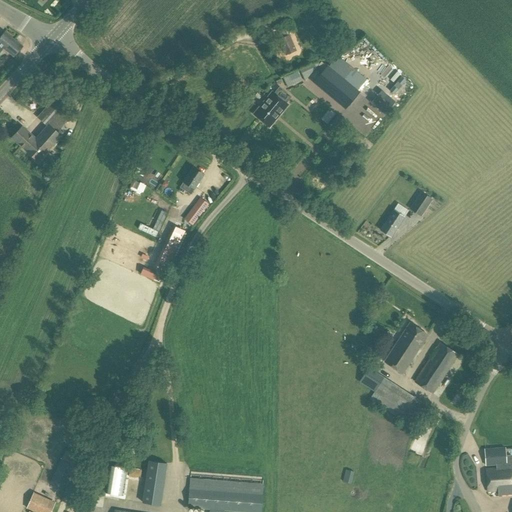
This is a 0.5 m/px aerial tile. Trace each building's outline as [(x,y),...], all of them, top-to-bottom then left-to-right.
[(0,53),(3,49),(14,58),(22,47),(4,32),(0,37),(0,53)] [(290,36),(280,41),(287,56),(296,51),(290,36)] [(358,92),(327,67),(314,82),(345,108),(358,92)] [(298,72),(283,79),(287,88),(302,81),(298,72)] [(20,126),(9,137),(35,162),(59,136),(64,130),(60,126),(70,115),(63,109),(70,100),(60,91),(35,117),(45,126),(34,139),(20,126)] [(272,92),(254,114),(269,127),(287,105),(272,92)] [(185,182),(182,187),(192,194),(204,175),(194,168),(185,182)] [(420,192),(409,209),(420,216),(431,199),(420,192)] [(200,198),(190,213),(198,219),(209,204),(200,198)] [(393,210),(380,230),(391,237),(404,217),(393,210)] [(157,263),(155,266),(157,267),(166,271),(168,268),(183,235),(185,231),(174,226),(172,229),(172,230),(157,263)] [(359,312),(353,320),(359,325),(366,317),(359,312)] [(409,322),(383,361),(403,374),(428,335),(409,322)] [(439,341),(413,381),(433,394),(459,354),(439,341)] [(369,369),(365,376),(378,385),(369,399),(398,418),(413,397),(383,377),(383,378),(369,369)] [(413,397),(398,418),(410,426),(424,404),(413,397)] [(485,449),(484,449),(485,466),(495,465),(507,464),(506,457),(506,448),(485,449)] [(67,450),(62,460),(74,466),(79,456),(77,455),(67,450)] [(417,450),(414,456),(424,460),(426,454),(417,450)] [(148,462),(141,504),(160,507),(167,465),(148,462)] [(496,469),(487,469),(487,491),(498,490),(498,495),(511,493),(511,471),(511,469),(511,467),(511,464),(507,464),(495,465),(496,469)] [(115,466),(110,498),(116,499),(117,498),(121,467),(115,466)] [(345,469),(342,482),(352,484),(354,471),(345,469)] [(190,480),(187,508),(210,510),(209,511),(223,511),(224,511),(238,511),(261,511),(263,486),(190,480)] [(34,493),(27,506),(39,511),(51,511),(55,503),(34,493)]
